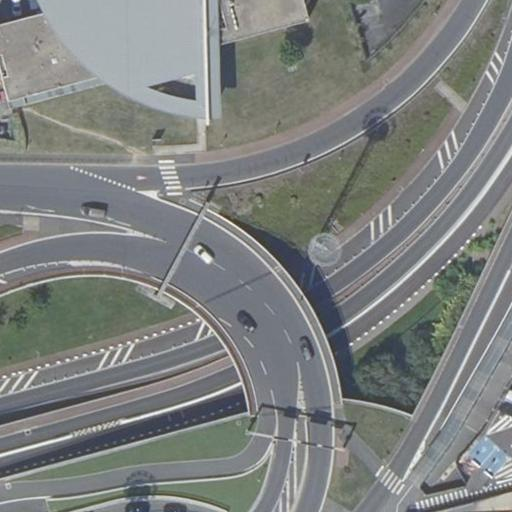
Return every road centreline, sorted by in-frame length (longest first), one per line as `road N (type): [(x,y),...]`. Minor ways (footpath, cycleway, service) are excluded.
road 1 (secondary): [(511,71),(437,194),(350,273),(216,342),(0,404)]
road 2 (tertiary): [(0,445),(202,386),(331,321),(444,222),(511,126)]
road 3 (unclassified): [(473,0),(408,82),(340,132),(297,151),(210,173),(0,186)]
road 4 (secondary): [(305,366),(255,281),(215,250),(159,220),(0,187)]
road 5 (unclassified): [(305,366),(265,346),(222,293),(169,263),(91,246),(0,264)]
road 6 (unclassified): [(368,511),(421,431),(511,246)]
